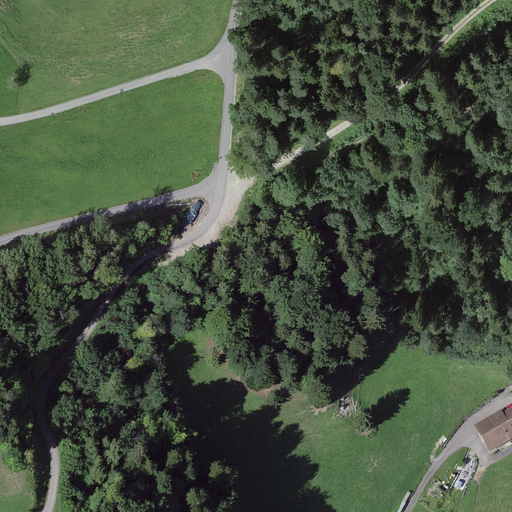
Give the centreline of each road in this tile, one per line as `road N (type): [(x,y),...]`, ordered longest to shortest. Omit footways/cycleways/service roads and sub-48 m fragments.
road 1 (unclassified): [(224,18),(243,103),(217,202),(197,230),(124,280),(46,390),(44,418),(61,461),(51,511)]
road 2 (track): [(511,71),(453,119),(379,132),(318,162),(221,186)]
road 3 (track): [(237,178),(385,99),(438,35),(489,0)]
road 4 (track): [(235,0),(198,41),(146,74),(82,101),(0,120)]
road 5 (track): [(0,239),(221,186)]
road 6 (unclassified): [(511,400),(459,437),(407,511)]
